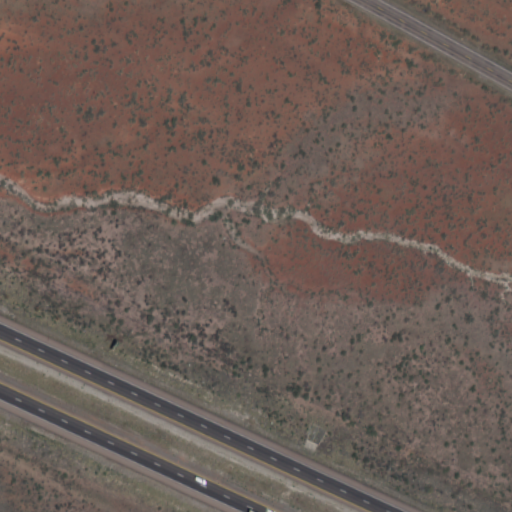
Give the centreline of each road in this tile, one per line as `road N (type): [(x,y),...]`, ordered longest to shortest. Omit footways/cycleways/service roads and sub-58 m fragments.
road 1 (motorway): [(391,511),(0,330)]
road 2 (motorway): [(0,391),(255,511)]
road 3 (secondary): [(363,0),(511,81)]
